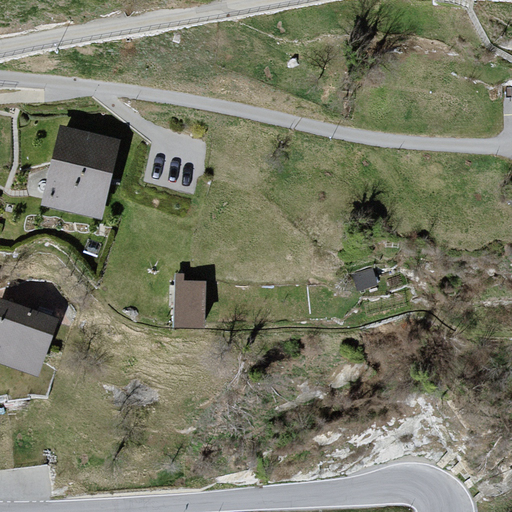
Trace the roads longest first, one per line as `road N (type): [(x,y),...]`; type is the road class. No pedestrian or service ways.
road 1 (residential): [(0,76),(394,143),(499,151),(511,139)]
road 2 (tertiary): [(444,511),(436,492),(413,483),(48,511)]
road 3 (residential): [(274,0),(0,50)]
